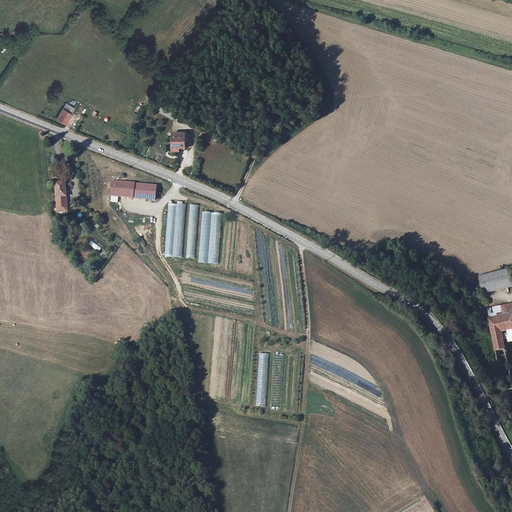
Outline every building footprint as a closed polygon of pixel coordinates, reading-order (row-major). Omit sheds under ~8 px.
[(71,113),(61,107),(55,117),(63,122),(68,114),(70,115),(71,113)] [(186,150),(187,134),(173,134),(173,148),(180,147),(181,150),(186,150)] [(158,186),(112,180),(110,196),(157,201),(158,186)] [(66,181),(55,182),(57,213),(68,213),(67,198),(68,198),(66,181)] [(187,204),(168,203),(165,255),(183,257),(187,204)] [(195,258),(199,205),(190,204),(186,257),(195,258)] [(483,294),(511,288),(511,274),(511,270),(480,276),(483,294)] [(511,313),(489,319),(501,392),(511,390),(502,332),(511,329),(511,313)] [(268,353),(259,352),(256,406),(266,407),(268,353)] [(283,354),(274,353),(271,407),(280,408),(283,354)] [(294,355),(288,354),(285,409),(291,409),(294,355)]
